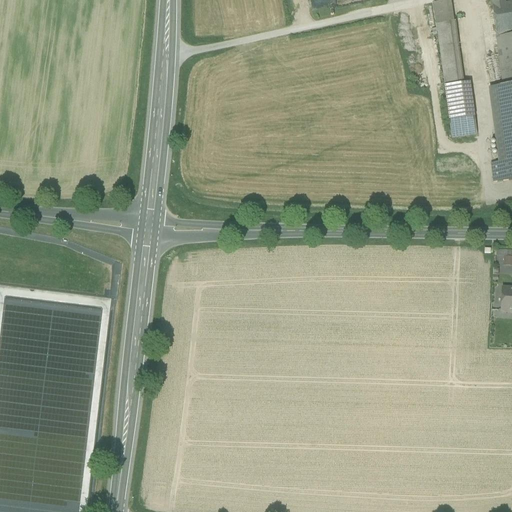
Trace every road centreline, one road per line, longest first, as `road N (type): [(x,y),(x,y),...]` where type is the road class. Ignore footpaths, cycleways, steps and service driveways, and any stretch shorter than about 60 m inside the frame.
road 1 (tertiary): [(511,234),(148,228)]
road 2 (secondary): [(148,228),(116,511)]
road 3 (track): [(165,54),(433,0)]
road 4 (secondary): [(167,0),(148,228)]
road 5 (tertiary): [(148,228),(0,211)]
road 6 (track): [(470,0),(486,121)]
